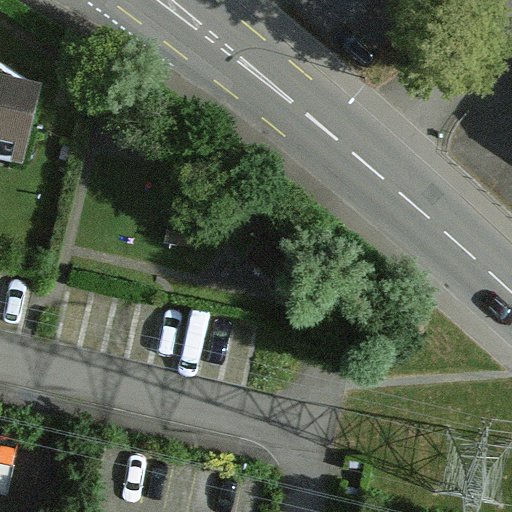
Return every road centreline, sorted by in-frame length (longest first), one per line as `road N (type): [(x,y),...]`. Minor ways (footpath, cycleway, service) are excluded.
road 1 (primary): [(511,292),(368,161),(161,0)]
road 2 (residential): [(0,362),(304,436)]
